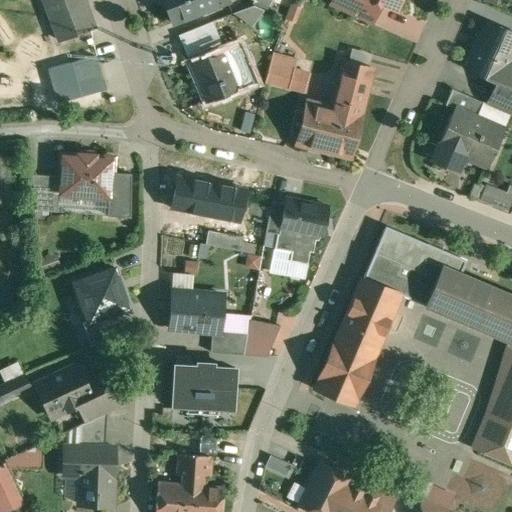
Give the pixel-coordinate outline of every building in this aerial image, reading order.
[(45,0),(61,40),(95,27),(84,0),(45,0)] [(164,0),(174,23),(230,1),(229,0),(164,0)] [(332,0),(331,5),(371,23),(381,2),(396,9),(400,0),(332,0)] [(245,20),(222,29),(229,45),(251,35),(245,20)] [(511,58),(511,32),(487,22),(466,68),(497,81),(487,104),(511,115),(511,60),(511,58)] [(209,55),(192,63),(208,101),(239,88),(224,51),(210,57),(209,55)] [(300,57),(282,52),(274,83),(292,88),(300,57)] [(345,62),(333,108),(308,102),(298,143),(350,156),(361,115),(360,115),(372,69),(345,62)] [(483,102),(453,88),(446,104),(455,108),(456,107),(477,117),(483,102)] [(477,117),(456,107),(455,108),(439,145),(440,145),(468,158),(488,166),(505,129),(477,117)] [(468,158),(440,145),(434,160),(457,170),(462,160),(468,158)] [(114,158),(61,154),(60,176),(58,194),(59,195),(111,198),(114,158)] [(60,176),(32,174),(35,210),(58,211),(59,195),(58,194),(60,176)] [(229,190),(217,188),(218,184),(178,176),(172,207),(211,215),(239,221),(245,189),(229,186),(229,190)] [(511,202),(511,196),(486,186),(481,198),(509,210),(511,202)] [(328,205),(287,197),(286,204),(272,201),(266,231),(278,233),(275,248),(292,251),(291,260),(308,263),(310,251),(314,251),(316,239),(319,240),(322,235),(323,235),(323,234),(322,234),(328,206),(328,205)] [(239,221),(211,215),(209,230),(236,236),(236,235),(239,221)] [(441,265),(460,273),(466,260),(384,226),(363,277),(400,293),(426,303),(441,265)] [(236,236),(209,230),(206,244),(241,251),(244,237),(236,235),(236,236)] [(511,294),(460,273),(441,265),(426,303),(509,339),(487,413),(473,446),(511,462),(511,294)] [(84,329),(127,315),(113,272),(70,286),(84,329)] [(185,275),(165,274),(164,286),(184,287),(185,275)] [(363,277),(317,387),(353,403),(400,293),(363,277)] [(222,294),(171,290),(168,326),(168,328),(220,332),(222,294)] [(242,355),(246,334),(225,331),(225,338),(211,337),(209,352),(242,355)] [(76,364),(36,383),(52,415),(78,403),(86,421),(107,412),(118,406),(103,374),(85,382),(76,364)] [(174,367),(172,408),(188,409),(188,415),(217,417),(218,410),(230,410),(232,369),(174,367)] [(23,373),(2,383),(8,397),(29,387),(23,373)] [(86,421),(80,424),(79,444),(105,445),(107,412),(86,421)] [(202,434),(200,451),(216,453),(218,436),(202,434)] [(42,444),(18,455),(17,453),(6,459),(9,466),(18,466),(17,467),(42,468),(43,444),(42,444)] [(79,444),(65,444),(64,472),(83,473),(82,502),(79,501),(79,503),(113,504),(114,466),(113,466),(114,446),(105,445),(79,444)] [(213,455),(177,453),(178,453),(176,474),(182,474),(182,483),(204,485),(205,476),(211,477),(212,456),(213,456),(213,455)] [(235,454),(219,453),(217,473),(233,474),(235,454)] [(387,511),(394,499),(321,462),(300,504),(315,511),(387,511)] [(4,464),(0,465),(0,511),(10,511),(23,507),(4,464)] [(182,483),(158,481),(155,511),(221,511),(224,486),(204,485),(182,483)] [(452,511),(424,499),(417,511),(452,511)]
